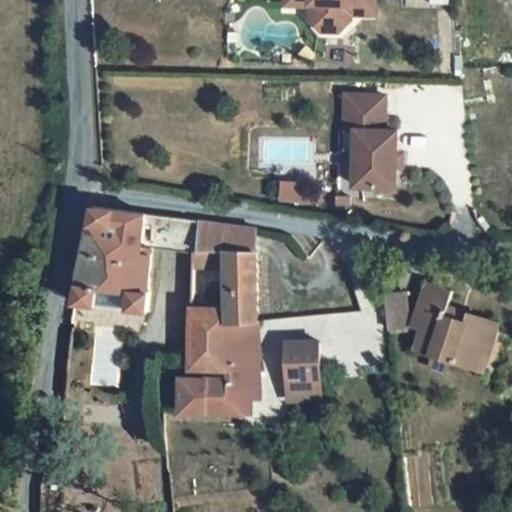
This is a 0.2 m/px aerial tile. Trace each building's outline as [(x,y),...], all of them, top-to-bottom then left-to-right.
[(289,0),(289,10),(301,23),(317,23),(329,12),(330,5),(329,0),(289,0)] [(369,91),(330,89),(329,124),(340,125),(339,144),(338,164),(338,180),(378,181),(379,161),(380,149),(381,126),(368,125),(369,91)] [(340,125),(329,124),(328,143),(339,144),(340,125)] [(280,179),(278,199),(303,201),(305,181),(280,179)] [(82,198),(69,287),(135,295),(139,247),(189,250),(193,250),(196,212),(112,200),(111,202),(82,198)] [(193,250),(189,250),(187,306),(223,306),(223,316),(252,316),(246,219),(196,212),(193,250)] [(480,332),(487,313),(454,301),(452,309),(434,303),(437,294),(443,280),(416,270),(401,312),(411,316),(404,336),(462,357),(472,330),(480,332)] [(394,281),(380,281),(381,288),(384,313),(395,311),(394,281)] [(374,289),(376,314),(384,313),(381,288),(374,289)] [(452,309),(454,301),(437,294),(434,303),(452,309)] [(223,368),(222,319),(223,316),(223,306),(187,306),(185,367),(223,368)] [(252,316),(223,316),(222,319),(223,368),(224,375),(178,376),(180,419),(248,414),(246,389),(256,387),(252,316)] [(472,330),(462,357),(469,360),(480,332),(472,330)] [(321,337),(283,341),(287,379),(325,375),(321,337)]
